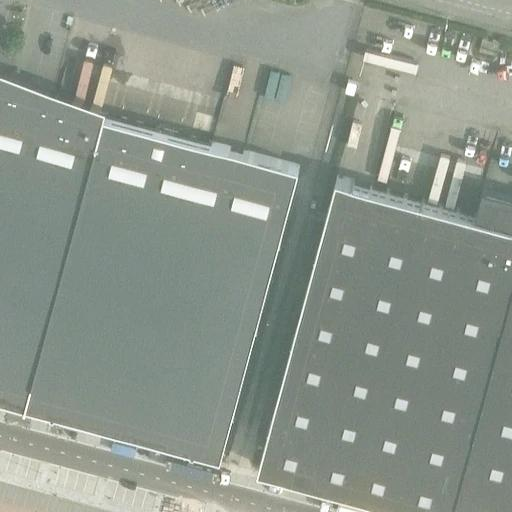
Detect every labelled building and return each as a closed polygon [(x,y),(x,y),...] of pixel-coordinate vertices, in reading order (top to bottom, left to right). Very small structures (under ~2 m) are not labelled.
[(483,38),(480,50),(497,55),(501,42),(483,38)] [(308,103),(324,107),(330,87),(313,83),(308,103)] [(0,296),(53,99),(0,84),(0,296)] [(177,132),(53,99),(0,296),(0,395),(99,422),(177,132)] [(300,166),(177,132),(99,422),(222,455),(300,166)] [(454,511),(511,297),(511,193),(484,186),(477,213),(338,176),(260,466),(431,511),(454,511)] [(511,511),(511,297),(454,511),(511,511)]
